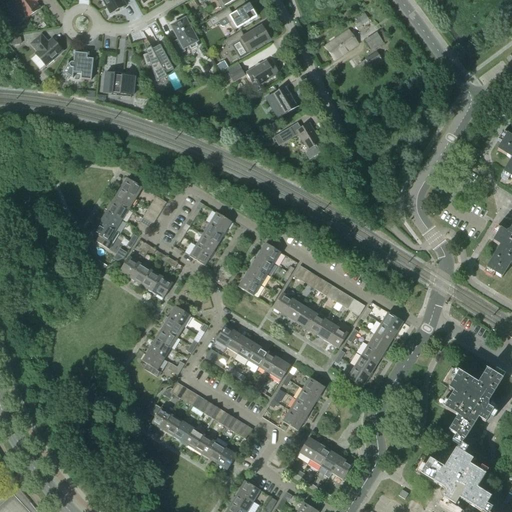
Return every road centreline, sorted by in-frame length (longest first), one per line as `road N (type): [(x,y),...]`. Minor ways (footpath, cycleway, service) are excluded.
road 1 (residential): [(320,511),(260,471),(279,437),(185,375),(219,320),(207,279),(155,247)]
road 2 (residential): [(423,329),(188,191),(155,247)]
road 3 (unclassified): [(346,511),(374,465),(370,422),(423,329)]
road 4 (unclassified): [(429,314),(445,270),(416,205),(451,131)]
road 5 (unclassified): [(350,150),(277,0)]
road 6 (residential): [(492,229),(454,208),(479,153),(451,131)]
road 7 (secondary): [(71,511),(30,467),(0,404)]
